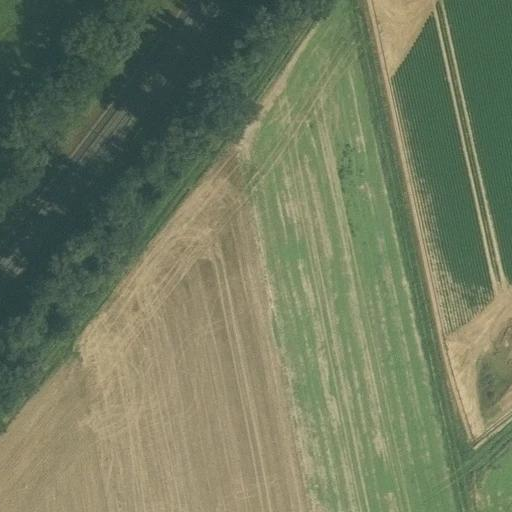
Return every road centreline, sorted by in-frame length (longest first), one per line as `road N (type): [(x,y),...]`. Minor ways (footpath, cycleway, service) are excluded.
road 1 (track): [(0,421),(314,0)]
road 2 (track): [(472,511),(361,0)]
